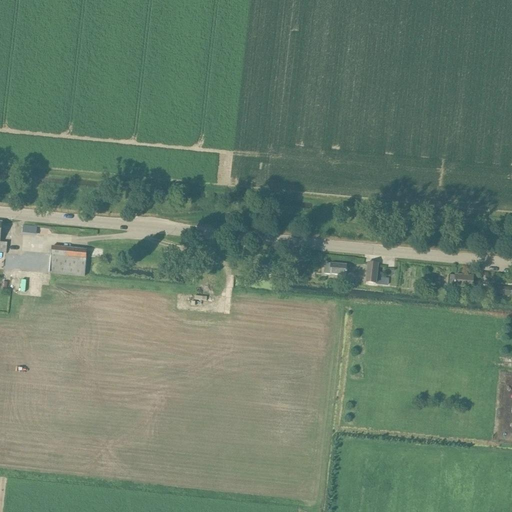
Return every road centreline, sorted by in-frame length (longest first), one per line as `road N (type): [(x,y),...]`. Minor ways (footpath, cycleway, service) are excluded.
road 1 (track): [(0,189),(511,240)]
road 2 (tertiary): [(511,262),(0,212)]
road 3 (track): [(0,474),(315,511)]
road 4 (track): [(149,226),(196,219),(314,224),(327,197)]
road 5 (track): [(138,225),(157,242),(226,266),(225,315)]
